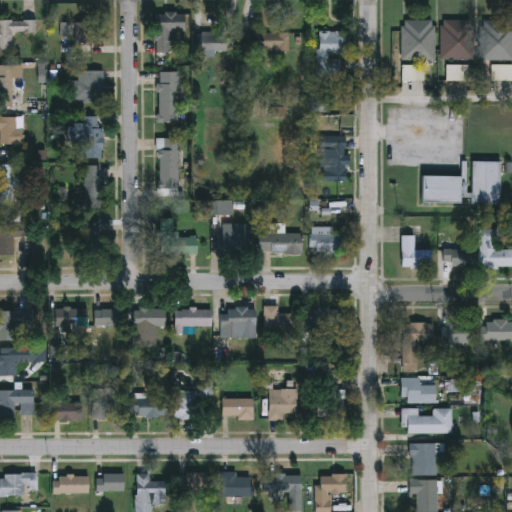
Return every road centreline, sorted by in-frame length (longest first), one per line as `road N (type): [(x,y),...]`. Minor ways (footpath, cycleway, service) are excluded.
road 1 (residential): [(511,292),(411,296),(372,281),(0,282)]
road 2 (residential): [(371,0),(373,511)]
road 3 (residential): [(373,446),(0,447)]
road 4 (residential): [(131,0),(133,282)]
